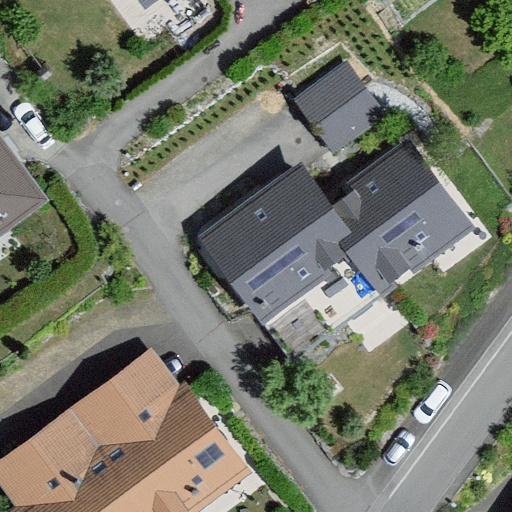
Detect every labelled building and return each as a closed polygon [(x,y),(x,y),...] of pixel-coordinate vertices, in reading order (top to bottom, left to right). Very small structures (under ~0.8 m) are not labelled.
[(118,0),(132,18),(156,0),(118,0)] [(298,93),(335,148),(387,113),(350,58),(298,93)] [(0,134),(0,232),(47,198),(0,134)] [(392,145),(310,204),(379,301),(462,242),(392,145)] [(284,368),(379,301),(310,204),(292,178),(197,246),(284,368)] [(145,361),(62,421),(127,511),(198,511),(236,485),(145,361)] [(127,511),(62,421),(0,465),(0,511),(127,511)]
